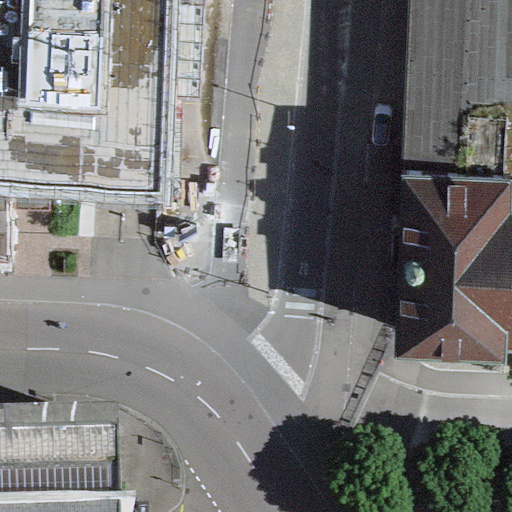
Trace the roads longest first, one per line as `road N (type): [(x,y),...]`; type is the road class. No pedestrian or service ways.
road 1 (residential): [(246,451),(267,339),(290,272),(321,0)]
road 2 (residential): [(246,451),(199,395),(137,360),(67,346),(0,345)]
